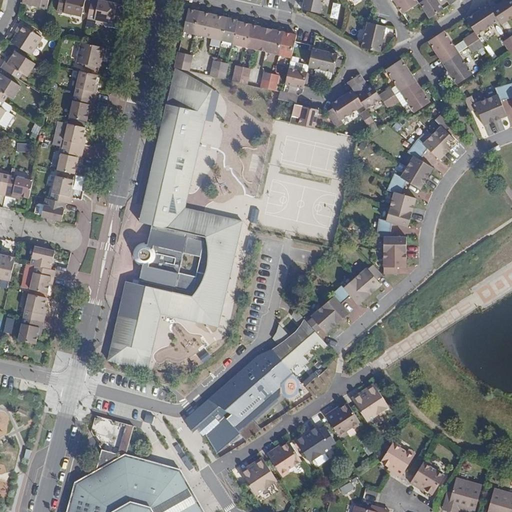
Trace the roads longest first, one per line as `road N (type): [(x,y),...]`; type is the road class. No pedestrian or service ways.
road 1 (tertiary): [(164,0),(75,386)]
road 2 (residential): [(511,137),(480,151),(449,182),(426,232),(425,272),(342,346)]
road 3 (residential): [(228,511),(205,476),(363,373)]
road 4 (residential): [(357,53),(298,19),(215,0)]
road 5 (tertiary): [(75,386),(42,511)]
